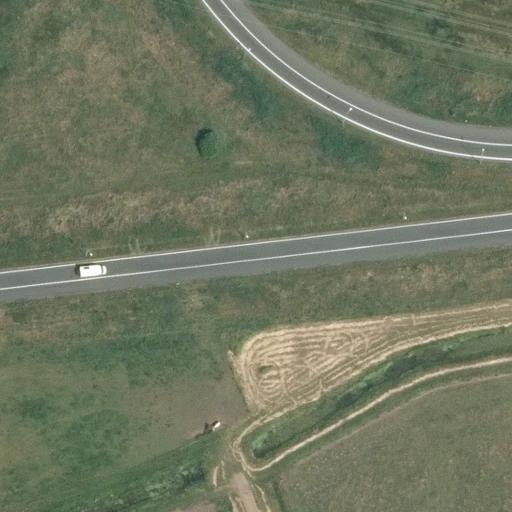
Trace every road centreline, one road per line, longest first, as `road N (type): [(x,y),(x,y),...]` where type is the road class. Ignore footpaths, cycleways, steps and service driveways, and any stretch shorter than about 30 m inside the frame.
road 1 (motorway): [(0,284),(511,229)]
road 2 (motorway): [(511,154),(430,142),(351,116),(266,59),(211,0)]
